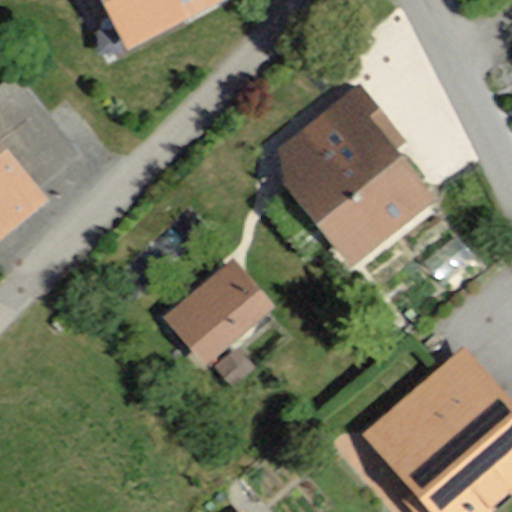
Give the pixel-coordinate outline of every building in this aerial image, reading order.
[(84,0),(113,55),(220,0),(84,0)] [(0,88),(0,235),(31,212),(13,189),(65,150),(11,80),(0,88)] [(270,157),(266,189),(340,275),(420,207),(382,163),(397,151),(347,92),(270,157)] [(265,295),(230,256),(163,315),(198,355),(265,295)] [(493,511),(511,495),(511,412),(463,358),(368,443),(429,511),(493,511)]
